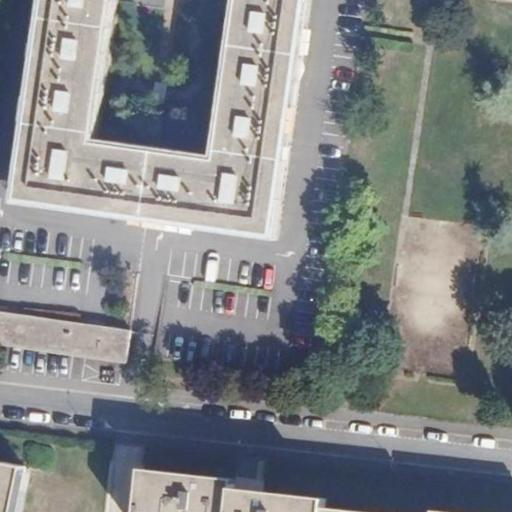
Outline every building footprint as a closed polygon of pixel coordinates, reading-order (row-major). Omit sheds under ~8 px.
[(292,0),(40,0),(12,196),(259,232),(292,0)] [(0,344),(127,363),(134,314),(0,294),(0,344)] [(0,511),(11,511),(20,466),(0,461),(0,511)] [(229,511),(231,492),(232,486),(202,483),(203,478),(186,476),(186,481),(158,478),(159,473),(139,471),(133,511),(229,511)] [(229,511),(323,511),(324,510),(325,500),(301,497),(301,503),(275,500),(275,497),(231,492),(229,511)]
